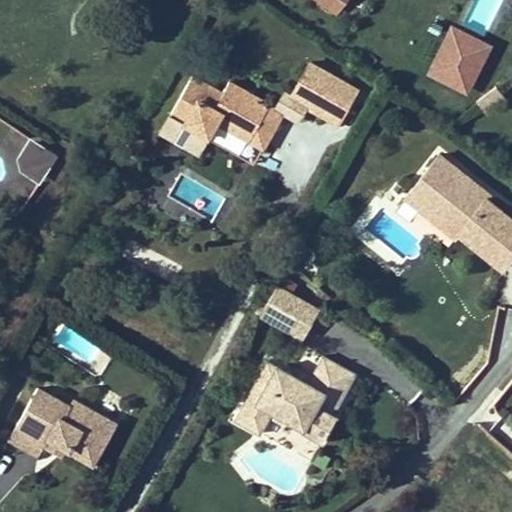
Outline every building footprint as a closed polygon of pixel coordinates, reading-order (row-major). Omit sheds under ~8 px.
[(309,0),(337,20),(351,0),(309,0)] [(492,47),(450,26),(425,77),(467,98),(492,47)] [(290,105),(324,124),(342,91),(308,73),(290,105)] [(194,78),(170,114),(207,138),(216,125),(230,134),(251,97),(232,85),(223,97),(194,78)] [(498,89),(475,106),(485,119),(507,102),(498,89)] [(324,124),(338,132),(356,99),(342,91),(324,124)] [(248,146),(271,111),(251,97),(230,134),(248,146)] [(248,146),(261,155),(284,120),(271,111),(248,146)] [(40,179),(58,152),(31,134),(13,161),(40,179)] [(143,149),(134,143),(126,159),(135,164),(143,149)] [(415,213),(452,242),(455,238),(500,274),(511,259),(511,224),(482,201),(478,206),(462,193),(469,184),(436,157),(410,190),(424,201),(415,213)] [(478,206),(482,201),(486,196),(469,184),(462,193),(478,206)] [(415,213),(424,201),(410,190),(401,202),(415,213)] [(261,319),(274,326),(290,298),(277,291),(261,319)] [(274,326),(301,341),(317,313),(290,298),(274,326)] [(301,432),(312,412),(331,421),(356,375),(322,357),(311,377),(306,387),(289,378),(273,370),(253,407),(244,402),(232,424),(259,438),(270,416),(301,432)] [(306,387),(311,377),(294,368),(289,378),(306,387)] [(51,442),(67,451),(66,454),(93,470),(109,441),(83,426),(90,413),(60,395),(55,404),(39,394),(10,444),(40,461),(45,453),(51,442)] [(301,436),(322,447),(335,423),(331,421),(312,412),(301,432),(303,433),(301,436)] [(90,413),(83,426),(109,441),(117,428),(90,413)] [(67,451),(51,442),(45,453),(61,463),(66,454),(67,451)]
